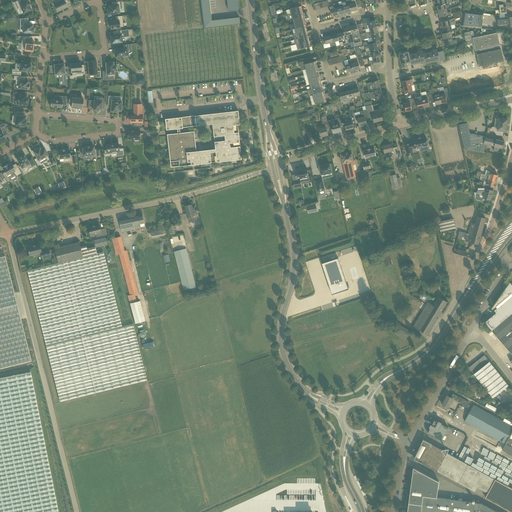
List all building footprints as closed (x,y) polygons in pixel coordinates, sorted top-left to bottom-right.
[(29,1),(27,2),(27,1),(21,3),(19,0),(13,3),(16,9),(20,8),(20,9),(22,9),(23,13),(31,10),(30,9),(32,8),(30,5),(29,1)] [(51,0),(53,5),(54,5),(57,12),(67,7),(63,0),(51,0)] [(342,4),(345,13),(351,11),(347,0),(344,0),(346,5),(343,6),(343,4),(342,4)] [(347,0),(351,11),(357,10),(355,3),(355,1),(351,2),(351,0),(347,0)] [(109,8),(107,9),(108,14),(119,13),(119,10),(118,5),(121,5),(121,1),(118,2),(111,2),(112,5),(109,6),(109,8)] [(292,8),(290,9),(291,14),(302,11),(301,6),(302,6),(300,6),(299,2),(291,4),(292,8)] [(338,2),(335,3),(339,15),(345,13),(342,4),(339,5),(338,2)] [(503,4),(499,5),(500,14),(507,13),(506,7),(507,6),(508,7),(511,7),(511,6),(511,3),(506,2),(503,2),(503,4)] [(339,15),(335,3),(333,4),(333,6),(329,7),(330,10),(332,16),(339,15)] [(436,12),(446,9),(446,6),(449,5),(449,3),(439,6),(439,5),(437,6),(438,10),(435,10),(436,12)] [(291,14),(287,15),(289,20),(292,19),(304,16),(303,16),(302,11),(291,14)] [(463,13),(463,17),(461,27),(481,29),(484,13),(464,11),(463,13)] [(110,21),(110,24),(109,24),(109,27),(110,27),(111,29),(120,28),(119,27),(123,27),(122,16),(115,17),(115,21),(110,21)] [(304,16),(292,19),(294,24),(305,21),(303,16),(304,16)] [(511,26),(511,16),(506,17),(506,18),(498,18),(499,26),(506,25),(506,27),(511,26)] [(212,17),(203,18),(204,22),(204,28),(215,27),(214,20),(212,20),(212,17)] [(239,17),(230,18),(231,25),(237,25),(240,24),(239,17)] [(28,18),(20,19),(20,22),(20,23),(23,23),(23,32),(24,32),(24,33),(27,33),(27,32),(33,33),(33,32),(34,32),(34,29),(34,28),(32,28),(32,24),(31,24),(28,24),(28,23),(28,18)] [(442,26),(440,27),(440,28),(451,26),(456,24),(455,21),(453,21),(453,19),(441,22),(442,26)] [(365,30),(370,29),(376,27),(375,20),(368,22),(363,23),(365,30)] [(294,24),(290,25),(291,30),(293,29),(295,29),(306,26),(307,26),(307,25),(306,26),(305,21),(294,24)] [(356,25),(350,27),(353,38),(356,38),(356,37),(359,37),(358,32),(356,25)] [(293,29),(293,30),(293,33),(294,34),(307,31),(306,26),(295,29),(293,29)] [(350,27),(344,28),(345,35),(349,34),(350,39),(351,42),(354,42),(353,38),(350,27)] [(361,37),(378,33),(376,27),(370,29),(371,32),(366,33),(363,33),(363,36),(361,37)] [(113,35),(110,35),(111,43),(122,42),(121,38),(125,37),(125,34),(129,34),(128,30),(114,31),(115,35),(113,35)] [(294,34),(293,34),(294,39),(298,38),(298,39),(309,36),(309,35),(307,31),(294,34)] [(443,38),(441,38),(441,40),(452,37),(451,34),(454,33),(454,31),(444,33),(442,34),(443,38)] [(473,31),(464,33),(467,45),(473,43),(472,42),(473,42),(474,44),(475,51),(475,50),(479,50),(498,45),(500,45),(497,32),(497,33),(475,38),(473,38),(472,38),(473,40),(472,41),(471,37),(474,37),(473,31)] [(343,32),(337,34),(339,43),(342,42),(343,45),(346,44),(346,43),(345,40),(343,32)] [(337,34),(330,35),(333,47),(340,45),(339,43),(337,34)] [(330,35),(324,37),(326,44),(329,43),(331,48),(333,47),(330,35)] [(28,40),(29,36),(22,36),(21,50),(25,50),(25,51),(32,51),(33,44),(33,41),(28,40)] [(298,38),(294,39),(296,44),(309,41),(310,41),(309,36),(298,39),(298,38)] [(309,41),(296,44),(297,49),(300,49),(312,45),(311,45),(310,41),(309,41)] [(370,48),(365,49),(366,52),(378,49),(377,45),(376,42),(374,43),(369,44),(370,46),(370,48)] [(114,49),(114,51),(113,51),(114,55),(115,55),(115,57),(122,56),(123,57),(126,57),(126,55),(127,55),(127,51),(131,51),(131,44),(123,45),(123,48),(114,49)] [(480,54),(476,55),(478,61),(479,66),(481,66),(482,67),(483,67),(484,69),(484,70),(495,67),(494,65),(496,65),(496,63),(500,62),(503,61),(504,61),(501,49),(499,49),(498,45),(479,50),(480,54)] [(378,49),(366,52),(367,55),(369,54),(370,57),(372,57),(373,57),(379,55),(378,49)] [(445,60),(443,51),(440,52),(438,52),(437,50),(437,49),(432,50),(432,49),(432,50),(432,52),(428,53),(430,62),(435,61),(435,60),(437,60),(438,64),(440,63),(440,61),(445,60)] [(416,64),(420,63),(420,62),(420,61),(422,61),(423,65),(426,65),(425,63),(430,62),(428,53),(423,54),(423,50),(418,51),(417,51),(418,53),(413,54),(416,64)] [(408,51),(407,52),(398,54),(401,64),(402,68),(405,67),(408,67),(407,62),(410,61),(411,65),(416,64),(413,54),(409,55),(408,51)] [(369,61),(368,61),(369,64),(371,64),(374,63),(381,61),(379,55),(373,57),(372,57),(370,57),(369,58),(369,61)] [(357,57),(351,59),(354,71),(360,69),(358,62),(357,57)] [(347,72),(354,71),(351,59),(348,60),(349,65),(345,66),(347,72)] [(97,78),(100,77),(100,71),(97,71),(96,61),(88,61),(89,75),(97,74),(97,78)] [(304,61),(300,62),(300,63),(302,70),(303,70),(306,69),(306,70),(317,67),(316,62),(316,61),(305,64),(304,61)] [(15,69),(12,69),(11,74),(21,75),(21,71),(24,71),(24,72),(27,72),(30,72),(31,65),(27,64),(27,63),(24,62),(24,64),(20,63),(19,68),(15,68),(15,69)] [(76,75),(85,74),(84,65),(81,65),(81,62),(75,63),(70,64),(71,72),(76,72),(76,75)] [(106,71),(102,71),(103,80),(110,80),(114,79),(114,74),(114,71),(117,71),(116,65),(113,65),(113,62),(111,62),(107,62),(107,63),(105,63),(106,71)] [(60,64),(57,64),(58,64),(54,65),(55,74),(62,74),(63,84),(64,84),(64,85),(69,84),(67,67),(64,67),(64,64),(60,64)] [(306,69),(303,70),(304,75),(307,75),(319,71),(318,71),(317,67),(306,70),(306,69)] [(494,74),(451,84),(453,96),(497,86),(497,87),(511,83),(511,75),(510,68),(493,72),(494,74)] [(307,75),(304,75),(305,80),(308,79),(319,77),(318,72),(319,71),(307,75)] [(16,80),(15,84),(19,84),(18,88),(26,89),(25,89),(26,89),(28,89),(28,88),(29,88),(29,85),(29,84),(28,84),(28,81),(23,81),(23,77),(14,76),(13,80),(16,80)] [(412,76),(406,77),(407,80),(402,81),(403,83),(402,83),(403,87),(411,85),(410,80),(413,79),(412,76)] [(372,82),(367,84),(368,87),(368,90),(373,89),(380,87),(378,80),(371,82),(372,82)] [(410,95),(411,95),(416,94),(415,90),(413,91),(411,85),(403,87),(404,92),(404,91),(405,93),(409,92),(410,95)] [(311,89),(307,90),(308,95),(309,95),(312,94),(324,91),(323,91),(322,86),(311,89)] [(381,93),(380,87),(373,89),(374,92),(369,93),(369,92),(364,93),(364,91),(360,92),(362,98),(365,97),(370,96),(381,93)] [(361,100),(358,88),(351,90),(353,97),(357,96),(358,101),(361,100)] [(449,97),(448,91),(447,88),(443,89),(444,90),(438,91),(441,104),(446,103),(446,102),(447,102),(446,98),(449,97)] [(429,93),(430,95),(432,101),(435,100),(436,105),(437,104),(437,105),(441,104),(438,91),(433,92),(432,89),(429,90),(429,93)] [(351,90),(345,91),(348,103),(351,102),(350,97),(353,97),(351,90)] [(324,91),(312,94),(314,99),(325,96),(323,91),(324,91)] [(346,104),(348,103),(345,91),(339,93),(341,100),(344,99),(346,104)] [(28,101),(28,98),(26,98),(26,95),(20,95),(20,93),(13,92),(12,98),(17,99),(17,104),(21,105),(21,104),(27,105),(27,104),(28,104),(28,101)] [(381,93),(370,96),(371,99),(376,98),(376,101),(383,99),(381,93)] [(428,102),(432,101),(430,95),(429,93),(426,93),(427,94),(421,96),(422,99),(424,108),(428,107),(428,106),(429,106),(428,102)] [(75,108),(82,108),(83,98),(72,97),(72,95),(69,95),(68,104),(71,104),(71,107),(72,107),(72,108),(75,109),(75,108)] [(66,105),(67,97),(62,96),(62,99),(54,98),(54,100),(51,99),(50,101),(49,101),(49,105),(50,105),(50,106),(54,107),(57,108),(58,107),(62,107),(62,105),(66,105)] [(121,111),(121,101),(117,101),(117,97),(108,96),(107,106),(111,106),(110,111),(116,112),(117,110),(121,111)] [(314,99),(311,100),(312,105),(322,102),(325,101),(327,101),(326,101),(325,96),(314,99)] [(420,109),(424,108),(422,99),(419,100),(418,99),(417,98),(414,99),(414,97),(412,98),(414,105),(417,104),(418,109),(419,108),(420,109)] [(88,100),(88,104),(93,105),(92,105),(92,109),(93,109),(93,110),(98,110),(98,109),(101,109),(102,104),(104,104),(105,98),(102,98),(102,101),(94,101),(88,100)] [(412,98),(412,99),(410,100),(409,99),(407,99),(406,101),(407,103),(404,103),(406,111),(407,111),(407,112),(410,111),(410,110),(412,110),(411,106),(414,105),(412,98)] [(131,121),(131,123),(134,123),(134,126),(142,126),(142,122),(143,122),(143,115),(142,115),(142,107),(134,107),(134,115),(131,115),(131,121)] [(171,117),(194,115),(193,108),(170,111),(171,117)] [(24,110),(15,109),(14,113),(15,113),(15,116),(16,116),(15,125),(20,126),(24,127),(24,126),(25,126),(26,121),(24,120),(25,117),(22,117),(23,114),(24,110)] [(383,120),(381,113),(380,109),(372,111),(374,122),(383,120)] [(345,122),(344,122),(346,130),(354,128),(353,128),(357,127),(355,120),(353,114),(352,110),(348,111),(349,115),(347,116),(348,121),(345,122)] [(366,110),(363,111),(360,112),(360,114),(355,116),(356,119),(357,119),(359,126),(367,124),(365,117),(368,116),(366,110)] [(238,111),(236,111),(166,120),(167,131),(183,129),(183,128),(213,124),(216,149),(197,152),(194,132),(167,135),(170,162),(171,167),(242,159),(238,125),(240,125),(238,111)] [(323,128),(318,129),(320,137),(328,135),(326,128),(329,127),(327,121),(326,116),(323,117),(325,122),(322,123),(323,128)] [(335,123),(331,125),(331,127),(333,133),(341,131),(341,130),(339,124),(342,124),(341,117),(340,117),(335,119),(334,119),(335,123)] [(506,131),(507,124),(507,120),(507,119),(505,119),(505,118),(501,117),(501,118),(499,118),(498,124),(497,123),(496,127),(492,126),(491,128),(497,135),(503,136),(503,131),(505,131),(506,131)] [(459,125),(465,151),(473,152),(482,153),(483,147),(484,144),(485,137),(472,134),(470,134),(467,123),(459,125)] [(128,139),(140,139),(140,131),(128,131),(128,139)] [(410,143),(405,144),(407,154),(413,153),(412,149),(416,148),(416,149),(419,148),(419,149),(420,152),(429,150),(428,146),(428,145),(429,145),(428,141),(427,141),(426,137),(421,138),(421,137),(421,138),(418,139),(418,138),(418,139),(413,140),(414,143),(411,144),(410,143)] [(484,144),(483,147),(486,148),(487,147),(487,145),(494,146),(493,150),(498,151),(499,148),(502,148),(504,141),(496,139),(485,137),(484,144)] [(106,150),(104,150),(105,155),(111,154),(111,152),(115,152),(116,156),(124,155),(123,149),(119,149),(119,147),(118,143),(113,144),(110,144),(105,145),(106,150)] [(392,144),(383,146),(385,155),(385,156),(386,160),(392,159),(392,154),(390,154),(389,151),(393,151),(394,153),(398,152),(397,147),(393,148),(392,144)] [(89,147),(89,146),(86,147),(82,148),(82,151),(82,155),(83,155),(83,156),(94,154),(94,156),(97,156),(97,157),(101,156),(100,149),(96,149),(94,150),(93,146),(89,147)] [(45,157),(47,160),(49,159),(52,165),(56,163),(53,155),(48,157),(47,155),(48,155),(44,149),(41,151),(39,148),(36,150),(36,149),(32,151),(34,156),(35,155),(38,161),(45,157)] [(374,148),(370,149),(363,151),(365,159),(376,156),(374,148)] [(69,149),(57,151),(59,159),(63,158),(66,158),(71,161),(72,161),(72,164),(77,163),(76,154),(72,155),(72,156),(70,156),(69,149)] [(353,161),(351,153),(347,154),(347,153),(341,154),(346,179),(355,177),(353,166),(356,165),(355,161),(353,161)] [(31,166),(32,167),(35,165),(31,158),(28,160),(27,161),(24,154),(16,159),(22,168),(26,166),(28,168),(31,166)] [(3,168),(2,168),(7,176),(10,181),(17,177),(16,176),(21,173),(16,164),(12,165),(11,163),(8,165),(7,164),(2,167),(3,168)] [(330,164),(319,166),(321,175),(332,173),(330,164)] [(309,177),(307,169),(295,171),(297,180),(293,181),(295,188),(301,186),(300,179),(309,177)] [(478,171),(477,176),(480,177),(496,182),(498,176),(498,175),(490,173),(489,176),(482,174),(482,172),(478,171)] [(396,174),(389,176),(392,189),(402,187),(400,177),(397,178),(396,174)] [(480,177),(480,180),(485,181),(485,180),(488,181),(486,185),(494,187),(494,188),(496,182),(480,177)] [(323,180),(315,181),(317,192),(318,192),(318,196),(325,194),(324,191),(325,191),(323,180)] [(59,187),(57,187),(58,190),(66,187),(63,181),(57,184),(59,187)] [(486,187),(477,187),(477,191),(477,194),(480,194),(484,194),(483,197),(483,198),(491,200),(492,196),(493,191),(493,190),(494,187),(486,185),(486,187)] [(192,204),(192,205),(191,205),(190,205),(185,206),(189,222),(196,220),(194,213),(195,212),(194,208),(193,208),(192,204)] [(142,215),(119,220),(122,232),(139,229),(138,225),(144,223),(142,215)] [(468,233),(468,234),(472,235),(480,237),(486,219),(477,216),(475,224),(474,228),(470,227),(468,233)] [(455,228),(453,219),(439,222),(441,231),(455,228)] [(106,235),(105,228),(100,230),(99,225),(95,226),(95,225),(94,225),(94,226),(93,227),(92,226),(87,227),(89,236),(96,234),(96,237),(106,235)] [(466,238),(466,241),(478,244),(480,237),(472,235),(468,234),(466,238)] [(95,247),(107,245),(105,238),(94,241),(95,247)] [(95,247),(87,249),(86,246),(80,247),(78,242),(54,248),(58,263),(27,271),(60,402),(146,380),(132,324),(122,327),(103,252),(96,253),(95,247)] [(27,247),(29,256),(41,253),(42,259),(50,257),(48,249),(41,251),(39,244),(32,246),(32,245),(27,247)] [(125,246),(117,248),(130,295),(137,293),(125,246)] [(184,290),(195,287),(186,249),(174,251),(184,290)] [(392,264),(388,252),(382,254),(386,266),(392,264)] [(5,256),(0,257),(0,368),(31,361),(5,256)] [(349,289),(338,258),(322,263),(332,294),(349,289)] [(511,282),(511,284),(510,282),(494,304),(492,307),(491,309),(492,310),(493,309),(494,310),(496,313),(492,316),(485,323),(488,327),(485,330),(488,334),(491,331),(511,354),(511,359),(510,361),(511,363),(511,282)] [(427,335),(447,302),(439,297),(433,306),(428,302),(413,327),(427,335)] [(406,339),(409,330),(399,325),(395,334),(406,339)] [(508,385),(504,380),(484,355),(469,368),(493,398),(508,385)] [(0,511),(57,511),(30,372),(0,377),(0,511)] [(466,377),(463,373),(457,378),(462,384),(467,380),(470,384),(476,379),(473,375),(470,377),(468,375),(466,377)] [(468,409),(471,404),(452,393),(450,397),(447,396),(442,405),(448,408),(453,399),(463,404),(462,405),(468,409)] [(511,426),(473,405),(465,421),(505,443),(502,450),(511,455),(511,426)] [(448,428),(441,424),(441,423),(438,422),(434,420),(431,425),(429,427),(430,428),(428,433),(442,440),(448,428)] [(418,460),(474,492),(477,487),(485,491),(488,491),(485,497),(511,511),(511,488),(494,478),(422,439),(419,446),(418,446),(416,451),(417,451),(414,457),(410,455),(409,457),(417,462),(418,460)] [(511,471),(509,470),(511,466),(500,461),(498,464),(504,467),(503,469),(509,472),(506,479),(510,481),(511,477),(511,471)] [(496,511),(481,503),(436,498),(438,481),(413,467),(408,503),(409,503),(408,506),(407,509),(408,509),(407,511),(496,511)]
